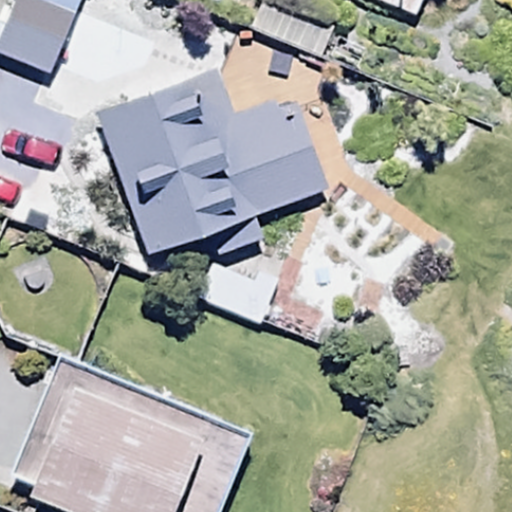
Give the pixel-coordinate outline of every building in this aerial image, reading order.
[(85,0),(28,0),(7,54),(56,74),(85,0)] [(273,0),(263,0),(252,35),(325,59),(337,21),(273,0)] [(429,0),(381,0),(422,17),(429,0)] [(210,238),(220,266),(272,246),(261,218),(335,190),(304,109),(234,136),(213,82),(109,122),(161,257),(210,238)] [(0,355),(0,398),(32,421),(52,392),(0,355)] [(229,511),(253,447),(67,379),(25,493),(77,511),(229,511)]
